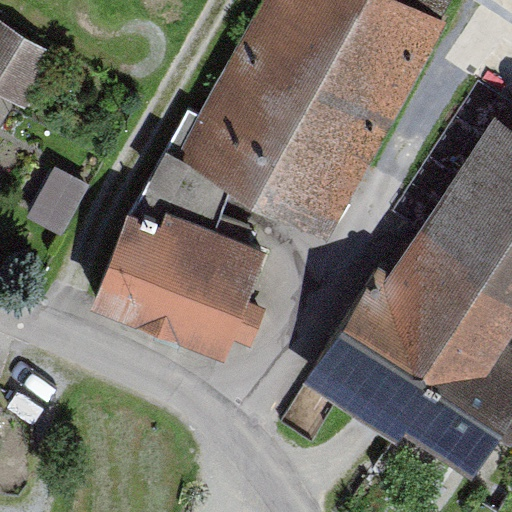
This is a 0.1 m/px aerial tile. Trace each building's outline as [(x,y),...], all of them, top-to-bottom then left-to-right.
[(260,0),(178,149),(328,233),(449,17),(441,12),(448,0),(260,0)] [(59,51),(0,14),(0,88),(26,104),(59,51)] [(511,119),(495,108),(396,267),(379,257),(342,315),(304,377),(399,435),(483,487),(511,439),(511,337),(506,334),(511,323),(511,119)] [(44,158),(23,210),(74,230),(94,178),(44,158)] [(162,214),(128,201),(91,296),(225,348),(267,241),(167,202),(162,214)]
